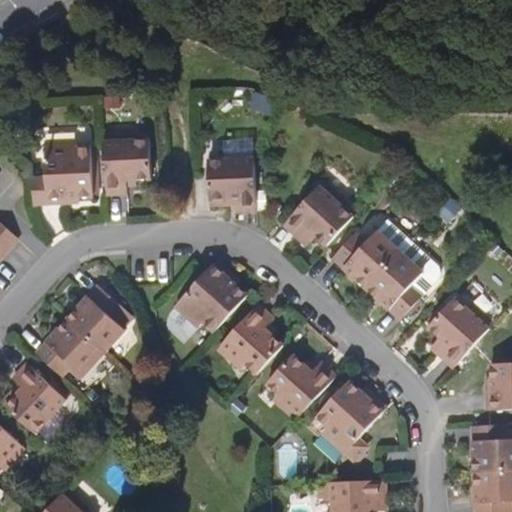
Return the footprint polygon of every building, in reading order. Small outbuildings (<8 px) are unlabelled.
[(153,177),(152,137),(106,139),(109,192),(130,191),(130,177),(153,177)] [(97,194),(94,145),(80,146),(79,138),(47,140),(49,176),(50,202),(76,201),(76,195),(97,194)] [(221,159),(256,157),(255,150),(220,152),(221,159)] [(259,210),(256,157),(221,159),(209,160),(212,200),(236,198),(237,211),(259,210)] [(50,202),(49,176),(35,177),(36,203),(50,202)] [(325,177),(321,182),(355,213),(359,208),(325,177)] [(328,243),(355,213),(321,182),(285,222),(300,236),(310,226),(328,243)] [(370,286),(412,237),(389,217),(369,240),(357,230),(335,256),(370,286)] [(0,256),(19,236),(0,219),(0,256)] [(403,316),(446,267),(412,237),(370,286),(403,316)] [(216,328),(250,291),(234,277),(238,273),(219,256),(177,303),(202,325),(207,320),(216,328)] [(129,328),(117,317),(127,306),(102,283),(72,316),(109,350),(129,328)] [(457,365),(493,324),(459,293),(432,323),(450,340),(441,350),(457,365)] [(287,342),(268,324),(276,315),(261,301),(225,341),(259,372),(287,342)] [(88,374),(109,350),(72,316),(40,351),(66,374),(77,363),(88,374)] [(304,412),(340,372),(325,358),(316,367),(297,350),(270,380),(304,412)] [(37,429),(68,396),(28,359),(13,375),(19,380),(23,384),(7,402),(37,429)] [(511,360),(494,362),(495,383),(490,383),(491,408),(511,406),(511,360)] [(349,450),(391,404),(373,388),(370,392),(354,378),(321,414),(332,423),(326,430),(349,450)] [(3,398),(7,402),(23,384),(19,380),(3,398)] [(0,463),(21,440),(0,421),(0,463)] [(511,468),(511,439),(511,440),(510,423),(477,424),(479,471),(511,468)] [(511,511),(511,468),(479,471),(481,511),(511,511)] [(389,501),(388,478),(334,480),(335,511),(376,511),(376,501),(389,501)] [(77,511),(62,498),(49,511),(77,511)]
